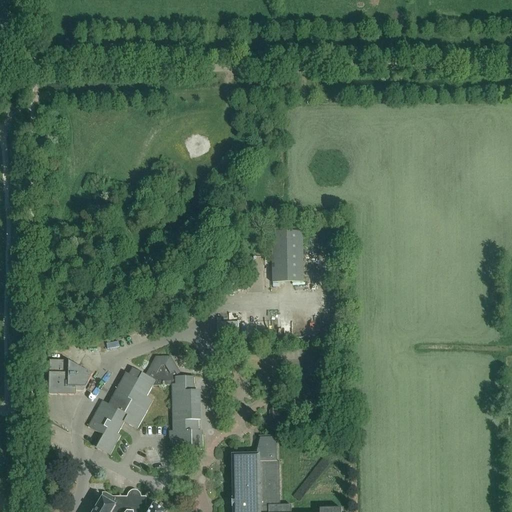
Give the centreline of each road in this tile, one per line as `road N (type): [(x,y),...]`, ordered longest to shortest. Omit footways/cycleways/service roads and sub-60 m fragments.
road 1 (track): [(511,64),(32,71)]
road 2 (track): [(28,511),(32,71)]
